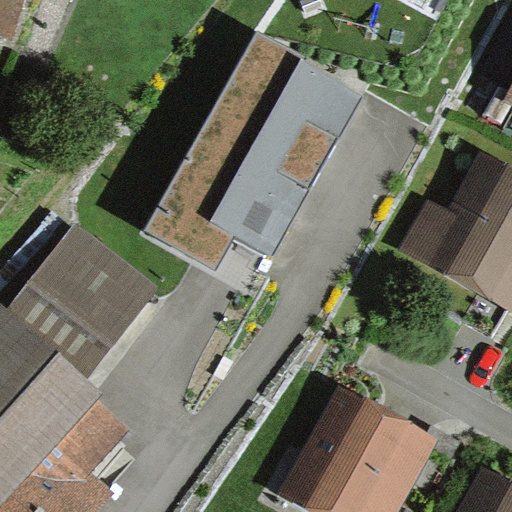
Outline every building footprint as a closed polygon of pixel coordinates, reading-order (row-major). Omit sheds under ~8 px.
[(22,0),(0,0),(0,38),(10,41),(22,0)] [(317,173),(363,93),(262,37),(153,231),(217,266),(233,236),(270,257),(317,173)] [(452,212),(430,200),(402,249),(482,295),(468,321),(492,335),(509,306),(511,308),(511,173),(483,157),(452,212)] [(0,295),(0,511),(82,511),(104,487),(86,471),(124,427),(95,402),(102,393),(88,380),(160,296),(76,224),(8,303),(0,295)] [(396,511),(439,439),(345,385),(285,490),(323,511),(396,511)] [(511,511),(511,482),(485,467),(459,511),(511,511)]
